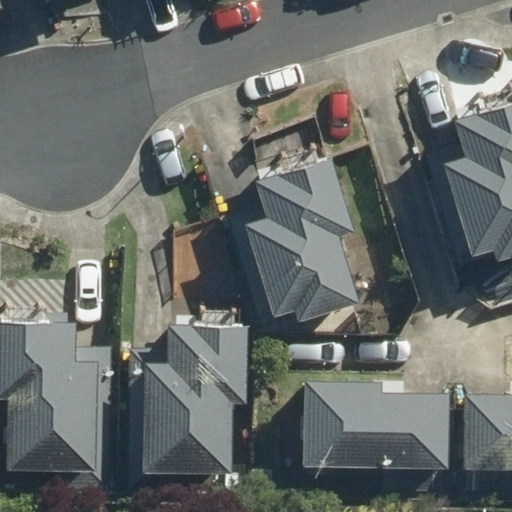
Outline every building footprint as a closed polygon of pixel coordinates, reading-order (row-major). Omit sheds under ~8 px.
[(458,139),(425,150),(458,250),(495,238),(501,254),(511,250),(511,82),(447,104),(458,139)] [(264,197),(226,207),(254,309),(296,297),(300,314),(363,296),(344,228),(360,224),(337,140),(254,162),(264,197)] [(79,312),(0,308),(0,387),(8,388),(5,462),(98,466),(103,353),(77,352),(79,312)] [(173,345),(131,344),(126,489),(174,490),(175,462),(233,464),(236,392),(250,392),(253,311),(175,308),(173,345)] [(469,380),(465,457),(511,459),(511,362),(509,362),(508,382),(469,380)] [(305,363),(303,456),(452,460),(453,381),(384,379),(384,365),(305,363)]
